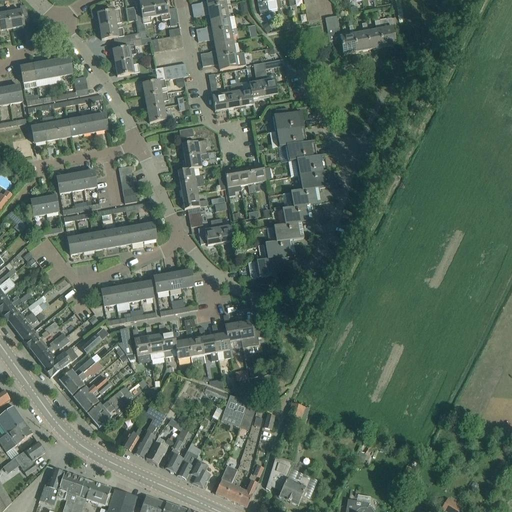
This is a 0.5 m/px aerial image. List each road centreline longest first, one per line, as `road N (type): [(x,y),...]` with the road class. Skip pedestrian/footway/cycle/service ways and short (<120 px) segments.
road 1 (residential): [(213,272),(248,294),(280,294),(311,269),(352,165),(312,102),(307,76),(393,60)]
road 2 (tertiary): [(219,511),(84,448),(0,345)]
road 3 (residential): [(237,158),(231,127),(208,122),(180,0)]
road 4 (residential): [(134,141),(114,97),(60,22)]
road 5 (residential): [(22,192),(38,166),(134,141)]
